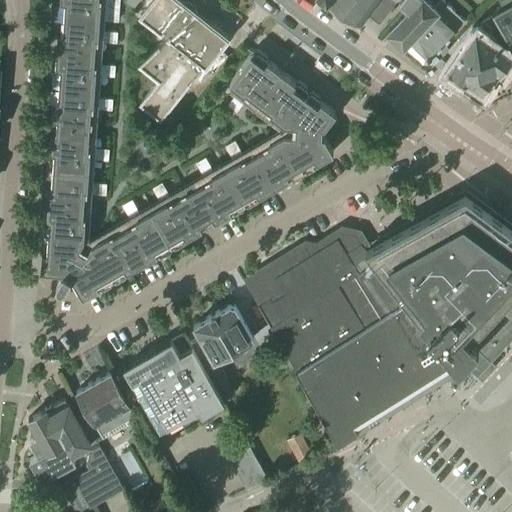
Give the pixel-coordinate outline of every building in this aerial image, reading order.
[(100,37),(102,1),(99,1),(99,0),(60,0),(61,1),(58,3),(57,13),(60,16),(60,17),(57,19),(56,29),(59,32),(56,68),(54,70),(53,80),(55,83),(55,84),(52,86),(52,96),(54,99),(52,125),(90,128),(92,104),(95,104),(97,68),(95,68),(97,37),(100,37)] [(119,21),(120,0),(107,0),(106,20),(119,21)] [(194,10),(184,3),(186,1),(184,0),(152,0),(142,14),(169,35),(140,62),(160,78),(141,101),(161,117),(204,63),(206,65),(229,36),(195,9),(194,10)] [(334,0),(343,6),(362,20),(370,10),(379,17),(391,0),(334,0)] [(429,0),(401,0),(400,2),(408,9),(387,32),(403,47),(410,40),(426,55),(432,55),(458,27),(465,20),(444,0),(440,0),(436,6),(429,0)] [(511,0),(498,0),(507,14),(490,24),(494,31),(492,32),(487,40),(476,32),(450,69),(466,80),(468,79),(483,89),(493,74),(497,69),(500,71),(511,56),(511,55),(511,0)] [(117,42),(118,32),(105,31),(105,41),(117,42)] [(310,92),(308,90),(308,88),(300,81),(296,81),(267,59),(268,57),(259,50),(255,50),(230,82),(245,94),(247,92),(272,111),(270,113),(285,125),(303,126),(302,131),(322,131),(323,127),(326,127),(337,112),(322,101),(321,97),(313,91),(310,92)] [(115,75),(116,65),(103,64),(102,75),(115,75)] [(237,111),(245,101),(237,95),(229,105),(237,111)] [(112,109),(113,99),(100,98),(100,108),(112,109)] [(89,189),(92,152),(89,152),(90,128),(52,125),(50,151),(48,154),(47,164),(49,166),(49,168),(47,171),(46,181),(48,184),(46,219),(43,222),(42,232),(45,235),(42,238),(41,248),(44,251),(42,270),(62,271),(61,277),(58,281),(58,282),(57,283),(57,284),(58,285),(58,286),(58,287),(59,287),(79,256),(76,254),(85,239),(86,220),(83,220),(84,209),(86,188),(89,189)] [(322,136),(322,131),(302,131),(302,135),(285,134),(268,143),(269,145),(242,161),(241,159),(210,177),(211,179),(190,191),(209,224),(232,211),(235,212),(244,206),(245,203),(247,202),(250,203),(259,198),(260,195),(291,177),(294,177),(303,172),(304,169),(305,169),(308,169),(317,164),(318,161),(334,152),(325,136),(322,136)] [(233,157),(242,152),(236,141),(226,146),(233,157)] [(109,159),(110,149),(97,148),(96,159),(109,159)] [(203,174),(212,169),(206,158),(197,163),(203,174)] [(107,194),(107,184),(95,183),(94,193),(107,194)] [(160,199),(169,194),(162,183),(153,188),(160,199)] [(209,224),(190,191),(169,203),(168,201),(153,209),(136,219),(137,221),(110,237),(109,235),(92,244),(83,258),(79,256),(59,287),(60,288),(62,288),(63,288),(64,288),(65,287),(69,282),(71,281),(74,279),(83,296),(100,287),(103,287),(112,282),(113,279),(114,279),(117,280),(126,274),(127,271),(158,253),(162,254),(170,249),(171,246),(172,245),(176,245),(185,240),(185,237),(209,224)] [(511,234),(478,209),(465,199),(371,253),(372,254),(371,255),(367,254),(374,266),(340,286),(402,395),(454,362),(458,366),(463,361),(475,372),(478,369),(485,369),(488,372),(493,366),(492,360),(490,358),(511,334),(511,234)] [(129,216),(138,211),(132,200),(123,205),(129,216)] [(256,278),(246,284),(338,444),(358,431),(355,426),(402,395),(340,286),(374,266),(367,254),(357,238),(344,236),(314,254),(313,253),(309,256),(306,250),(303,250),(256,278)] [(215,360),(253,337),(235,305),(231,304),(194,325),(201,336),(191,342),(185,332),(184,333),(186,336),(180,340),(174,343),(172,340),(125,367),(161,429),(199,407),(203,414),(225,401),(215,385),(227,378),(218,362),(216,363),(215,360)] [(84,417),(98,441),(137,419),(130,407),(131,406),(112,371),(77,391),(90,414),(84,417)] [(78,420),(66,397),(29,417),(39,435),(31,439),(39,454),(30,459),(42,479),(76,461),(71,454),(89,444),(93,452),(89,454),(87,463),(90,469),(74,478),(62,485),(66,492),(75,489),(77,493),(89,487),(97,504),(124,489),(98,441),(84,417),(78,420)] [(299,463),(313,456),(302,434),(288,441),(299,463)] [(229,457),(248,490),(269,480),(250,446),(229,457)] [(97,504),(89,487),(77,493),(75,489),(66,492),(77,511),(78,511),(90,506),(91,508),(97,504)]
